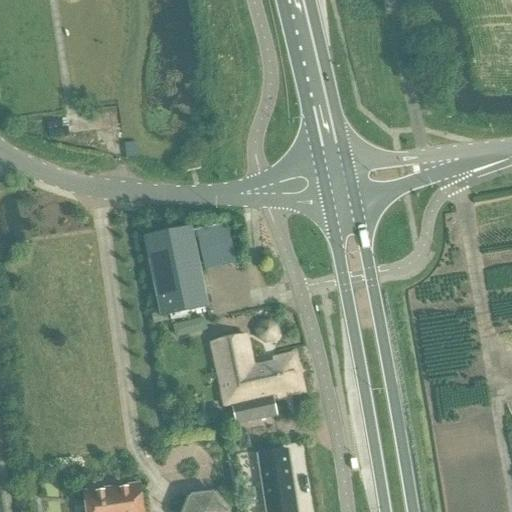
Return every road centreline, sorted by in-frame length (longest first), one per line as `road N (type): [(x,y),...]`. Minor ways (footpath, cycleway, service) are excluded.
road 1 (primary): [(413,511),(361,235),(335,181)]
road 2 (primary): [(335,181),(334,241),(383,511)]
road 3 (unclassified): [(347,511),(309,320),(263,193)]
road 4 (unclassified): [(263,193),(100,188),(0,153)]
road 5 (unclassified): [(263,193),(253,149),(270,72),(252,0)]
road 6 (primary): [(294,0),(335,181)]
road 7 (track): [(425,166),(390,0)]
road 8 (track): [(511,494),(491,370)]
